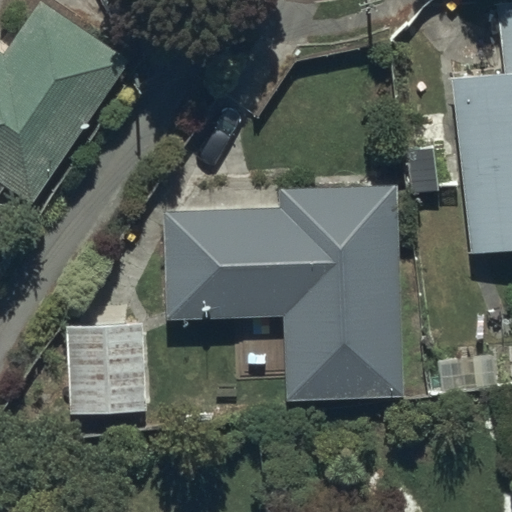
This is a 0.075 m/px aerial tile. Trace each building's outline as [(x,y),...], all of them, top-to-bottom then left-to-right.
[(34,208),(133,65),(43,4),(6,58),(0,54),(0,199),(7,190),(34,208)] [(511,7),(500,8),(507,77),(453,83),(472,259),(511,254),(511,7)] [(412,197),(440,194),(436,151),(408,154),(412,197)] [(289,406),(407,403),(400,190),(281,194),(281,213),(165,216),(169,325),(286,321),(289,406)] [(73,420),(150,416),(146,328),(68,331),(73,420)]
